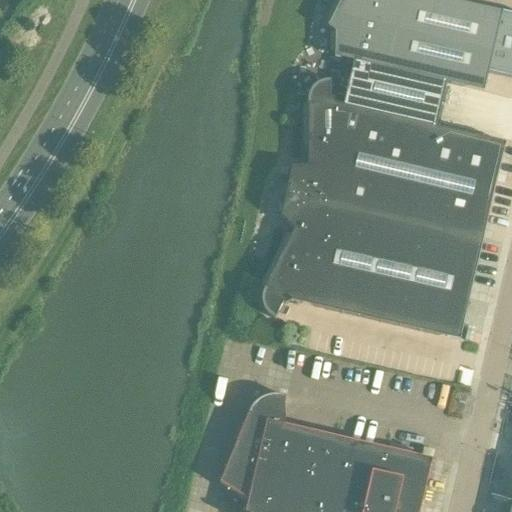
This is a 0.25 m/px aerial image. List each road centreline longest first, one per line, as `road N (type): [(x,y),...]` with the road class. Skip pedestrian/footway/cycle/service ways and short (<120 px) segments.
road 1 (secondary): [(0,219),(56,128),(117,0)]
road 2 (unclassified): [(511,291),(462,511)]
